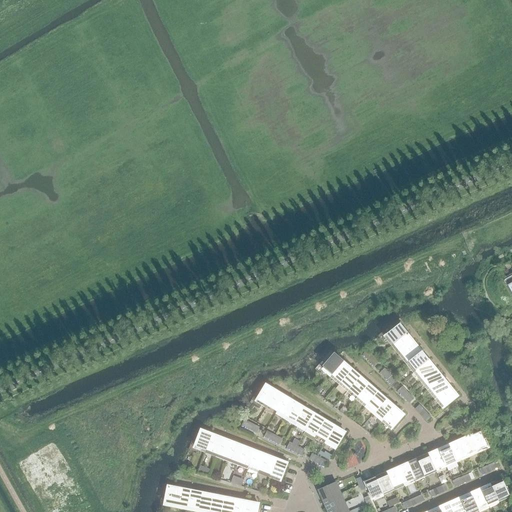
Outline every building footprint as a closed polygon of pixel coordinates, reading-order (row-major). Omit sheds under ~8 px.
[(390,341),(393,345),(406,334),(399,325),(386,335),(386,337),(385,338),(388,342),(390,341)] [(413,343),(406,334),(393,345),(400,354),(413,343)] [(400,354),(407,362),(421,352),(413,343),(400,354)] [(407,362),(415,371),(428,361),(421,352),(407,362)] [(327,372),(331,375),(342,362),(333,354),(322,367),(323,368),(322,370),(326,373),(327,372)] [(435,369),(428,361),(415,371),(422,380),(435,369)] [(340,383),(351,370),(342,362),(331,375),(340,383)] [(442,378),(435,369),(422,380),(429,389),(442,378)] [(340,383),(348,390),(360,377),(351,370),(340,383)] [(357,398),(368,385),(360,377),(348,390),(357,398)] [(449,387),(442,378),(429,389),(436,398),(449,387)] [(267,406),(275,391),(265,385),(260,394),(256,400),(258,400),(257,402),(261,405),(262,403),(267,406)] [(366,405),(377,392),(368,385),(357,398),(366,405)] [(444,407),(457,396),(449,387),(436,398),(444,407)] [(267,406),(276,412),(285,397),(275,391),(267,406)] [(377,392),(366,405),(374,413),(385,400),(377,392)] [(295,403),(285,397),(276,412),(286,418),(295,403)] [(374,413),(383,420),(394,407),(385,400),(374,413)] [(286,418),(296,423),(305,409),(295,403),(286,418)] [(394,407),(383,420),(392,428),(403,415),(394,407)] [(314,415),(305,409),(296,423),(306,429),(314,415)] [(306,429),(315,435),(324,421),(314,415),(306,429)] [(315,435),(325,441),(334,427),(324,421),(315,435)] [(344,433),(334,427),(325,441),(336,447),(344,433)] [(205,450),(211,435),(200,430),(194,446),(196,447),(195,449),(200,451),(201,449),(205,450)] [(480,431),(469,436),(476,451),(487,447),(480,431)] [(222,439),(211,435),(205,450),(216,455),(222,439)] [(466,456),(476,451),(469,436),(459,441),(466,456)] [(233,443),(222,439),(216,455),(227,459),(233,443)] [(448,445),(455,461),(466,456),(459,441),(448,445)] [(237,463),(243,447),(233,443),(227,459),(237,463)] [(445,465),(455,461),(448,445),(438,450),(445,465)] [(248,467),(254,451),(243,447),(237,463),(248,467)] [(445,465),(438,450),(428,455),(434,470),(445,465)] [(259,471),(265,455),(254,451),(248,467),(259,471)] [(269,475),(275,459),(265,455),(259,471),(269,475)] [(424,475),(434,470),(428,455),(417,459),(424,475)] [(286,463),(275,459),(269,475),(280,479),(286,463)] [(417,459),(407,464),(413,479),(424,475),(417,459)] [(403,484),(413,479),(407,464),(396,469),(403,484)] [(393,489),(403,484),(396,469),(386,473),(393,489)] [(382,493),(393,489),(386,473),(375,478),(382,493)] [(382,493),(375,478),(364,483),(371,498),(382,493)] [(502,480),(491,484),(498,500),(509,495),(502,480)] [(318,491),(323,501),(339,493),(335,484),(318,491)] [(491,484),(480,489),(487,504),(498,500),(491,484)] [(176,505),(179,489),(167,486),(164,503),(166,503),(165,505),(171,506),(171,505),(176,505)] [(190,491),(179,489),(176,505),(187,508),(190,491)] [(480,489),(470,494),(477,509),(487,504),(480,489)] [(201,493),(190,491),(187,508),(198,510),(201,493)] [(209,511),(213,495),(201,493),(198,510),(209,511)] [(323,501),(327,510),(343,503),(339,493),(323,501)] [(470,494),(460,498),(465,511),(470,511),(477,509),(470,494)] [(221,511),(224,497),(213,495),(209,511),(221,511)] [(232,511),(235,500),(224,497),(221,511),(232,511)] [(392,506),(402,502),(400,497),(390,501),(392,506)] [(465,511),(460,498),(449,503),(453,511),(465,511)] [(244,511),(246,502),(235,500),(232,511),(244,511)] [(246,502),(244,511),(256,511),(258,504),(246,502)] [(327,511),(347,511),(343,503),(327,510),(327,511)] [(453,511),(449,503),(439,508),(440,511),(453,511)]
